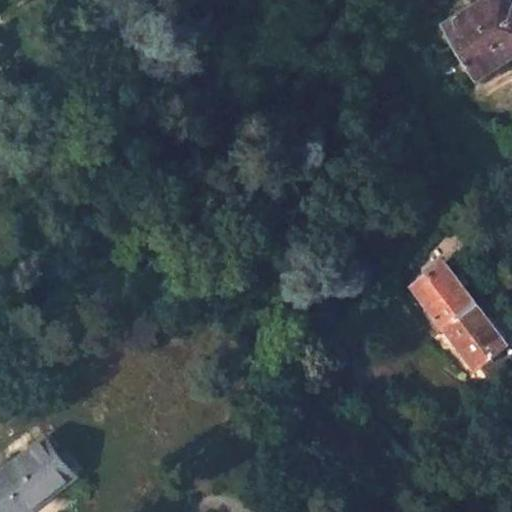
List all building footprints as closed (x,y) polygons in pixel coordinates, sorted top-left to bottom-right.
[(442,0),(422,0),(406,11),(415,24),(446,5),(442,0)] [(511,4),(509,0),(490,0),(446,26),(478,80),(511,59),(511,4)] [(477,304),(445,263),(414,287),(446,328),(477,304)] [(446,328),(478,369),(509,346),(477,304),(446,328)] [(30,511),(78,476),(49,439),(0,476),(0,511),(30,511)]
